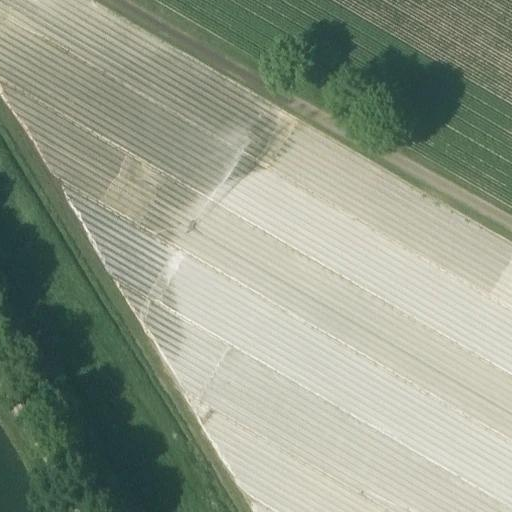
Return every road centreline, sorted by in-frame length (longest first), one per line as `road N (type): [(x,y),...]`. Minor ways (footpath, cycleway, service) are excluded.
road 1 (unclassified): [(511,232),(109,0)]
road 2 (track): [(73,511),(0,390)]
